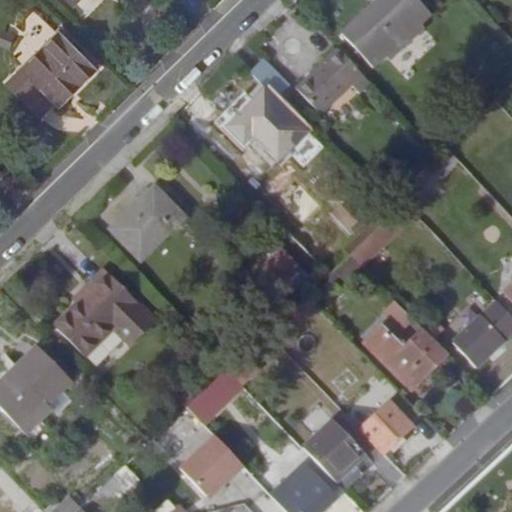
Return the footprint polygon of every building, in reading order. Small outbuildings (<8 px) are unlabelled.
[(61,0),(74,12),(85,0),(61,0)] [(420,0),(379,0),(378,2),(382,6),(345,40),(380,78),(393,66),(397,71),(431,40),(428,36),(439,25),(419,2),(420,0)] [(14,87),(45,119),(49,115),(59,104),(63,108),(103,71),(68,34),(18,83),(14,87)] [(16,55),(21,41),(8,37),(4,50),(16,55)] [(322,121),(366,82),(344,57),(299,97),(322,121)] [(287,86),(268,66),(254,79),(274,99),(287,86)] [(0,164),(1,166),(15,153),(0,138),(0,164)] [(402,203),(415,217),(465,170),(453,157),(441,167),(402,203)] [(147,269),(192,226),(162,195),(118,239),(147,269)] [(415,217),(402,203),(388,217),(395,223),(408,238),(422,225),(415,217)] [(352,236),(366,223),(351,208),(337,222),(352,236)] [(343,253),(306,215),(286,234),(322,272),(343,253)] [(381,236),(394,251),(408,238),(395,223),(381,236)] [(367,276),(394,251),(381,236),(352,262),(367,276)] [(283,254),(272,264),(276,269),(278,271),(289,261),(283,254)] [(278,300),(304,277),(289,261),(278,271),(276,269),(262,282),(278,300)] [(336,277),(350,293),(367,276),(352,262),(336,277)] [(132,352),(157,329),(106,276),(90,291),(94,295),(55,332),(86,363),(115,335),(132,352)] [(327,277),(318,286),(322,290),(332,281),(327,277)] [(483,376),(511,348),(511,319),(503,311),(460,352),(483,376)] [(420,397),(455,363),(430,339),(410,357),(391,338),(375,353),(420,397)] [(49,407),(76,382),(45,349),(0,392),(0,406),(30,438),(56,413),(49,407)] [(241,365),(225,349),(211,362),(227,378),(229,376),(241,365)] [(340,393),(359,382),(350,368),(332,379),(340,393)] [(188,414),(189,413),(203,400),(195,390),(178,405),(188,414)] [(420,434),(416,430),(427,420),(407,401),(367,438),(382,453),(392,462),(420,434)] [(192,421),(187,416),(175,427),(180,432),(192,421)] [(382,453),(367,438),(348,418),(308,457),(343,491),(382,453)] [(243,467),(215,439),(181,472),(209,500),(243,467)] [(293,489),(278,503),(286,511),(334,511),(343,504),(320,480),(310,488),(305,484),(296,492),(293,489)] [(186,511),(170,495),(153,511),(186,511)]
